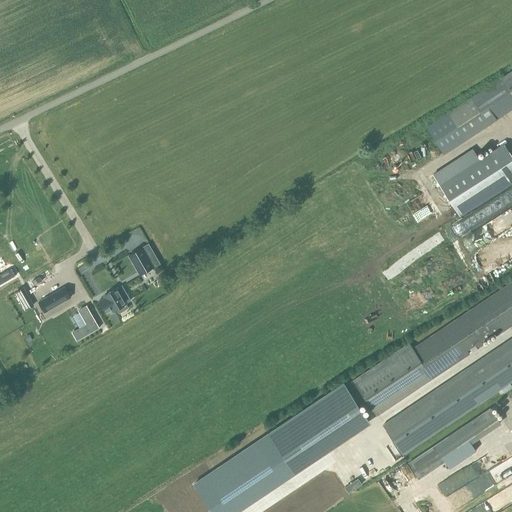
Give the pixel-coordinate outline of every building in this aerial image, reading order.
[(494,120),(511,108),(511,70),(476,93),(494,120)] [(511,155),(509,151),(500,157),(495,149),(440,184),(459,215),(511,181),(511,155)] [(348,217),(355,213),(347,198),(340,203),(348,217)] [(20,245),(60,227),(50,206),(11,225),(20,245)] [(474,234),(477,243),(486,240),(483,231),(474,234)] [(64,248),(68,251),(74,243),(65,237),(55,250),(60,254),(64,248)] [(32,257),(49,251),(46,244),(29,250),(32,257)] [(141,274),(137,267),(149,260),(153,267),(142,248),(130,255),(137,267),(141,274)] [(19,274),(35,266),(31,258),(14,266),(19,274)] [(77,286),(82,297),(99,290),(91,272),(86,274),(80,262),(70,266),(67,260),(50,268),(53,275),(64,270),(72,288),(77,286)] [(1,267),(0,267),(0,282),(2,287),(18,278),(14,270),(5,275),(1,267)] [(354,381),(377,416),(484,344),(482,341),(494,332),(496,336),(511,325),(511,282),(414,349),(410,344),(354,381)] [(41,306),(47,302),(51,307),(70,296),(65,287),(39,302),(41,306)] [(106,300),(100,303),(105,312),(111,309),(112,311),(117,309),(119,313),(129,308),(126,304),(127,303),(118,288),(116,289),(114,288),(111,290),(111,291),(103,296),(106,300)] [(107,323),(97,305),(92,308),(99,321),(91,325),(94,330),(107,323)] [(511,338),(383,425),(403,454),(511,381),(511,338)] [(295,474),(327,452),(344,441),(370,424),(365,417),(347,390),(343,384),(343,385),(318,401),(317,402),(269,435),(281,453),(274,457),(283,471),(290,466),(295,474)] [(408,459),(418,474),(501,421),(491,406),(408,459)] [(474,463),(434,484),(441,497),(480,475),(474,463)]
